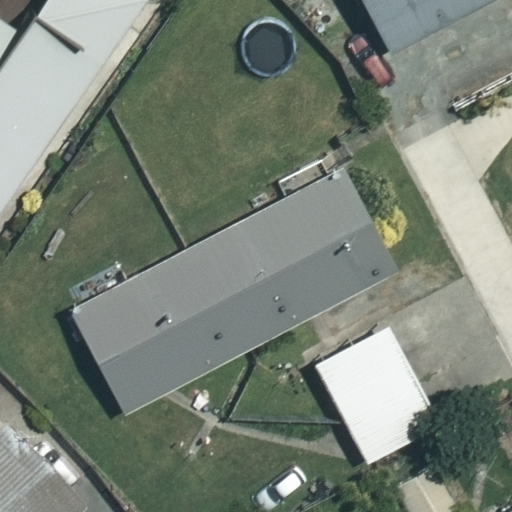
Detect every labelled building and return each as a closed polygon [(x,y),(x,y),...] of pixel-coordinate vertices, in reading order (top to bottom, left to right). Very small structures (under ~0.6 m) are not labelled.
[(0,182),(128,0),(20,0),(4,23),(0,20),(0,182)] [(350,0),(374,44),(458,0),(350,0)] [(381,264),(327,163),(60,306),(114,407),(381,264)] [(424,418),(372,321),(304,357),(356,454),(424,418)] [(54,511),(60,506),(0,444),(0,511),(54,511)] [(511,511),(511,491),(470,511),(511,511)]
